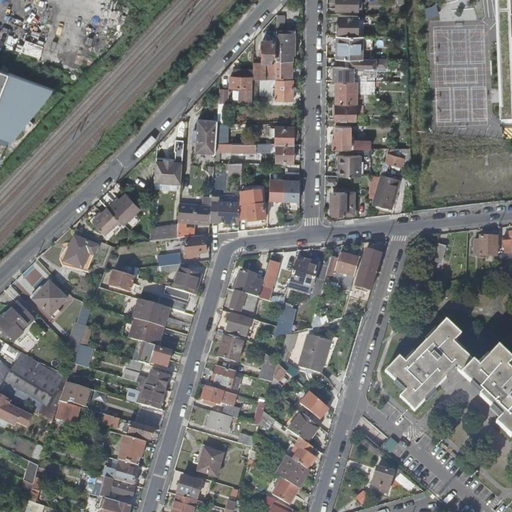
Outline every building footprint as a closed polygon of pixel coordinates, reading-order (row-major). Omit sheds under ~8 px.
[(336,0),(336,9),(357,9),(357,0),(336,0)] [(511,0),(496,0),(502,124),(511,123),(511,0)] [(428,17),(439,13),(436,4),(425,7),(428,17)] [(358,15),(339,15),(339,34),(358,34),(358,15)] [(283,41),(291,41),(291,33),(277,33),(276,41),(283,41)] [(340,58),(362,58),(362,35),(336,35),(336,57),(340,58)] [(269,78),(276,78),(276,60),(274,60),(274,39),(263,39),(262,61),(269,61),(268,71),(266,71),(266,63),(253,63),(253,76),(253,78),(269,78)] [(281,76),(283,76),(292,76),(292,44),(283,44),(281,44),(281,76)] [(0,137),(7,140),(55,85),(0,65),(0,137)] [(353,80),(356,80),(366,80),(366,73),(357,73),(357,74),(354,74),(354,66),(332,66),(332,78),(353,78),(353,80)] [(229,86),(253,87),(253,78),(253,76),(230,76),(229,86)] [(252,103),(265,103),(266,98),(258,98),(259,84),(269,84),(269,78),(253,78),(253,87),(252,103)] [(293,98),(293,79),(283,79),(276,78),(276,98),(293,98)] [(335,103),(356,103),(356,80),(353,80),(336,80),(335,103)] [(219,103),(228,103),(228,90),(220,89),(219,103)] [(336,119),(350,119),(355,119),(355,111),(362,111),(362,104),(335,104),(335,119),(336,119)] [(216,143),(217,123),(217,120),(198,118),(198,129),(194,128),(193,140),(197,140),(196,151),(215,151),(216,143)] [(350,148),(350,125),(335,125),(335,137),(332,137),(332,147),(338,147),(350,148)] [(276,143),(293,143),(294,137),(294,133),(294,126),(275,126),(275,143),(276,143)] [(265,143),(216,143),(215,151),(255,151),(256,150),(265,150),(265,143)] [(293,151),(293,143),(276,143),(276,161),(293,162),(293,155),(293,151)] [(360,175),(360,148),(350,148),(338,147),(338,175),(360,175)] [(511,165),(511,153),(431,161),(432,174),(511,166),(511,165)] [(403,158),(387,154),(385,162),(400,166),(403,158)] [(156,160),(155,180),(167,181),(168,161),(156,160)] [(168,161),(167,181),(177,181),(179,161),(168,161)] [(241,174),(242,163),(229,163),(229,174),(241,174)] [(373,198),(379,177),(371,176),(370,199),(373,198)] [(373,198),(371,203),(388,208),(394,189),(386,186),(388,178),(379,176),(379,177),(373,198)] [(284,179),(270,179),(269,200),(284,200),(284,179)] [(299,180),(284,179),(284,200),(299,201),(299,180)] [(350,198),(347,198),(345,198),(345,195),(345,191),(333,191),(332,213),(344,214),(344,213),(350,213),(350,198)] [(94,221),(106,234),(121,220),(124,224),(142,208),(127,193),(110,209),(108,207),(94,221)] [(179,224),(178,239),(209,235),(212,197),(204,196),(203,206),(180,205),(179,224)] [(210,223),(238,225),(238,223),(239,208),(239,205),(212,203),(210,223)] [(239,208),(238,223),(264,220),(262,205),(239,208)] [(178,239),(179,224),(150,228),(151,241),(169,239),(177,239),(178,239)] [(498,236),(480,236),(480,240),(475,239),(474,255),(497,256),(498,236)] [(98,246),(75,237),(65,261),(82,268),(89,252),(95,255),(98,246)] [(177,239),(169,239),(170,245),(177,244),(178,249),(186,248),(187,258),(196,257),(195,254),(207,253),(205,237),(177,240),(177,239)] [(447,245),(437,242),(432,260),(441,263),(447,245)] [(366,275),(375,278),(382,254),(366,249),(359,273),(361,274),(360,276),(365,277),(366,275)] [(335,270),(354,276),(360,258),(341,252),(339,258),(332,256),(326,274),(334,276),(335,270)] [(167,259),(168,266),(182,264),(181,257),(167,259)] [(280,264),(270,261),(265,280),(259,298),(269,301),(280,264)] [(308,265),(296,261),(290,282),(312,288),(319,265),(309,262),(308,265)] [(182,264),(168,266),(168,272),(179,271),(174,289),(190,294),(194,295),(199,275),(186,271),(185,264),(182,264)] [(113,270),(106,268),(105,271),(99,287),(107,290),(109,285),(113,270)] [(134,277),(113,270),(109,285),(130,292),(134,277)] [(241,270),(235,290),(246,294),(259,298),(265,280),(257,278),(258,275),(241,270)] [(423,290),(426,281),(416,278),(413,287),(423,290)] [(43,290),(40,287),(31,297),(51,316),(67,299),(50,282),(43,290)] [(174,289),(166,286),(164,294),(188,301),(190,294),(174,289)] [(243,301),(246,294),(235,290),(230,308),(240,312),(241,308),(244,309),(246,302),(243,301)] [(158,305),(169,308),(184,313),(187,303),(160,296),(158,305)] [(133,318),(163,327),(169,308),(158,305),(138,299),(133,318)] [(0,318),(0,325),(0,326),(4,330),(1,332),(5,336),(8,334),(13,340),(22,333),(20,331),(33,319),(19,303),(6,315),(5,314),(0,318)] [(295,309),(284,305),(274,337),(290,333),(295,309)] [(246,336),(250,318),(231,313),(226,330),(246,336)] [(133,318),(128,338),(155,346),(158,336),(161,336),(163,327),(133,318)] [(405,363),(400,357),(386,371),(406,391),(400,397),(415,410),(455,368),(481,393),(480,395),(502,416),(496,422),(510,436),(511,434),(511,370),(507,366),(511,361),(511,359),(498,346),(479,366),(454,341),(461,334),(446,320),(405,363)] [(68,346),(76,355),(80,344),(86,326),(76,322),(68,346)] [(92,328),(86,326),(80,344),(86,346),(92,328)] [(287,334),(286,342),(295,343),(296,335),(287,334)] [(237,361),(244,340),(224,335),(218,356),(237,361)] [(321,374),(330,341),(309,335),(299,367),(321,374)] [(5,344),(1,354),(16,361),(20,352),(5,344)] [(151,361),(167,366),(171,352),(155,348),(151,361)] [(38,363),(21,353),(5,380),(8,382),(43,403),(48,405),(64,378),(38,363)] [(272,381),(277,364),(267,354),(259,378),(272,381)] [(143,363),(130,359),(128,367),(140,371),(143,363)] [(277,381),(286,371),(277,364),(272,381),(270,388),(276,393),(282,385),(277,381)] [(230,388),(235,371),(216,366),(211,382),(230,388)] [(139,376),(137,382),(145,385),(165,391),(169,377),(151,371),(149,379),(139,376)] [(68,377),(66,382),(72,384),(86,388),(88,382),(68,377)] [(295,390),(299,385),(295,381),(290,386),(295,390)] [(66,382),(61,398),(67,400),(67,397),(68,397),(72,384),(66,382)] [(72,384),(68,397),(75,399),(74,403),(84,406),(89,389),(86,388),(72,384)] [(138,394),(136,403),(159,410),(165,391),(145,385),(142,395),(138,394)] [(230,406),(233,394),(205,386),(202,400),(220,405),(220,404),(225,406),(222,414),(231,417),(237,419),(240,409),(230,406)] [(135,402),(137,390),(128,390),(127,401),(135,402)] [(323,416),(328,410),(309,393),(304,399),(323,416)] [(0,397),(0,425),(6,428),(9,422),(28,430),(36,412),(0,397)] [(66,403),(68,404),(73,405),(74,403),(75,399),(68,397),(67,397),(67,400),(66,403)] [(60,401),(54,420),(57,421),(58,419),(75,424),(79,410),(67,406),(68,404),(66,403),(60,401)] [(263,411),(264,410),(257,408),(253,423),(259,425),(263,411)] [(226,432),(231,417),(222,414),(212,411),(207,427),(226,432)] [(269,429),(275,420),(263,411),(259,425),(269,429)] [(306,442),(318,426),(301,412),(288,429),(300,438),(306,442)] [(121,419),(132,423),(134,416),(123,413),(121,419)] [(119,419),(106,415),(103,423),(117,427),(119,419)] [(150,440),(153,429),(132,423),(129,434),(150,440)] [(253,446),(255,438),(241,434),(238,442),(253,446)] [(124,441),(144,447),(145,442),(128,437),(125,436),(124,441)] [(308,454),(313,447),(306,442),(300,438),(295,445),(299,448),(292,459),(307,469),(315,458),(308,454)] [(383,447),(391,454),(400,445),(392,438),(383,447)] [(131,464),(135,465),(137,456),(141,457),(144,447),(124,441),(118,460),(119,460),(131,464)] [(288,456),(292,459),(299,448),(295,445),(288,456)] [(202,455),(221,460),(223,454),(204,448),(202,455)] [(216,476),(221,460),(202,455),(197,471),(216,476)] [(297,487),(308,469),(307,469),(292,459),(288,456),(287,455),(276,474),(282,478),(297,487)] [(113,480),(133,485),(137,469),(130,467),(131,464),(119,460),(118,465),(113,480)] [(24,479),(33,482),(38,465),(30,462),(24,479)] [(388,489),(394,472),(377,467),(372,485),(388,489)] [(410,492),(416,486),(401,473),(395,480),(410,492)] [(194,479),(182,476),(176,493),(189,497),(196,499),(201,482),(194,480),(194,479)] [(28,501),(36,503),(42,479),(35,477),(33,484),(28,501)] [(104,498),(107,499),(108,499),(110,491),(132,497),(135,489),(113,482),(113,480),(105,477),(99,496),(104,498)] [(289,504),(299,488),(297,487),(282,478),(272,494),(289,504)] [(363,491),(355,497),(361,505),(369,499),(363,491)] [(192,511),(196,501),(178,495),(172,511),(192,511)] [(128,511),(131,506),(114,501),(108,499),(107,499),(103,511),(128,511)] [(291,511),(293,509),(276,500),(270,511),(291,511)] [(36,503),(28,501),(25,511),(40,511),(43,505),(36,503)] [(233,511),(235,506),(236,503),(229,501),(226,510),(233,511)]
